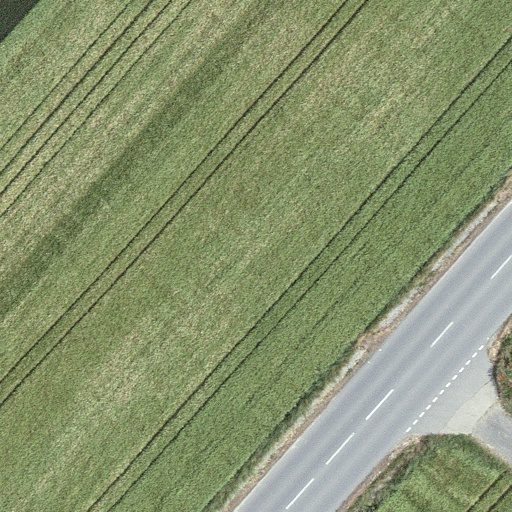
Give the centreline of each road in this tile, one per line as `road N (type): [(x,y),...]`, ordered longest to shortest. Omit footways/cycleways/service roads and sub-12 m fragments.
road 1 (tertiary): [(284,511),(511,257)]
road 2 (track): [(511,448),(413,368)]
